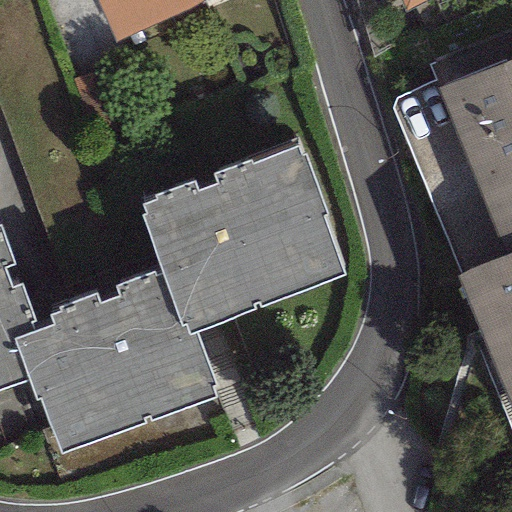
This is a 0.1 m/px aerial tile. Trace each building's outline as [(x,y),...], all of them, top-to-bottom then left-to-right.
[(95,0),(105,21),(152,0),(95,0)] [(388,0),(393,8),(411,0),(388,0)] [(511,51),(429,85),(445,125),(497,252),(449,271),(511,426),(511,51)] [(291,134),(132,190),(155,258),(179,321),(337,265),(291,134)] [(0,230),(0,379),(28,369),(7,314),(28,306),(0,230)] [(179,321),(155,258),(28,306),(7,314),(28,369),(55,441),(203,387),(179,321)]
